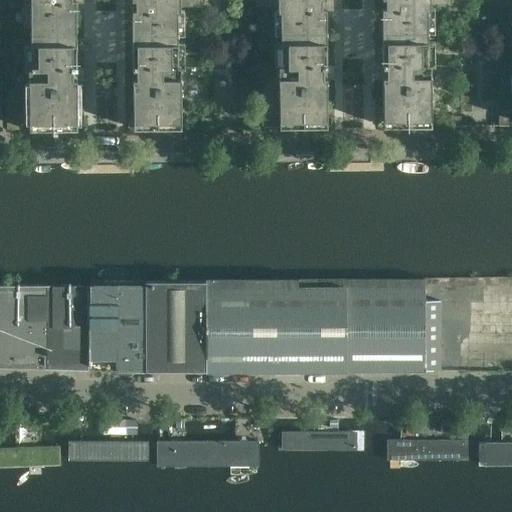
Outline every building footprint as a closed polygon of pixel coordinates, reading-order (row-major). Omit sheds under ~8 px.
[(30,0),(30,37),(76,37),(76,1),(81,1),(81,0),(30,0)] [(201,6),(201,0),(127,0),(128,10),(126,10),(126,12),(132,12),(132,37),(177,37),(177,12),(180,12),(180,7),(201,6)] [(255,0),(256,6),(278,6),(278,11),(280,11),(281,36),(326,36),(326,20),(326,10),(331,10),(331,9),(329,9),(329,0),(255,0)] [(451,4),(451,0),(377,0),(378,8),(376,8),(376,10),(382,10),(382,36),(427,36),(427,10),(430,10),(430,5),(451,4)] [(326,100),(326,80),(326,79),(330,79),(330,66),(326,66),(326,36),(281,36),(281,42),(274,42),(274,68),(278,68),(279,128),(327,127),(326,100)] [(431,126),(430,67),(434,67),(434,42),(427,42),(427,36),(382,36),(382,66),(378,66),(378,78),(382,78),(383,127),(431,126)] [(77,129),(76,81),(80,80),(80,68),(76,68),(76,37),(30,37),(31,68),(28,68),(28,103),(6,103),(6,130),(20,130),(20,123),(28,123),(28,130),(77,129)] [(181,128),(180,69),(184,69),(184,43),(177,43),(177,37),(132,37),(132,68),(128,68),(128,80),(132,80),(133,129),(181,128)] [(211,128),(211,118),(201,118),(201,128),(211,128)] [(258,128),(258,118),(248,118),(249,128),(258,128)] [(439,370),(439,301),(424,301),(424,279),(349,280),(349,371),(424,371),(424,370),(439,370)] [(349,371),(349,280),(145,281),(145,288),(145,371),(205,371),(205,372),(349,371)] [(87,285),(0,286),(0,367),(88,370),(87,285)] [(145,371),(145,288),(87,288),(88,300),(88,370),(145,371)] [(278,431),(278,451),(366,452),(366,431),(278,431)] [(69,440),(69,461),(150,461),(150,440),(69,440)] [(388,440),(388,460),(469,461),(469,440),(388,440)] [(511,440),(481,440),(481,467),(511,466),(511,440)] [(158,442),(158,468),(261,467),(261,441),(158,442)] [(0,449),(0,469),(60,466),(59,446),(0,449)]
